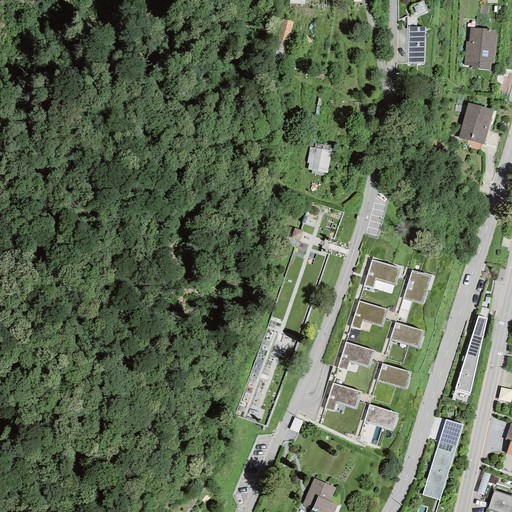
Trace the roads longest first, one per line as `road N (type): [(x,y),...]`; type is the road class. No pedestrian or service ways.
road 1 (residential): [(246,511),(366,207),(389,88)]
road 2 (tertiary): [(389,511),(511,143)]
road 3 (tertiary): [(463,511),(511,285)]
